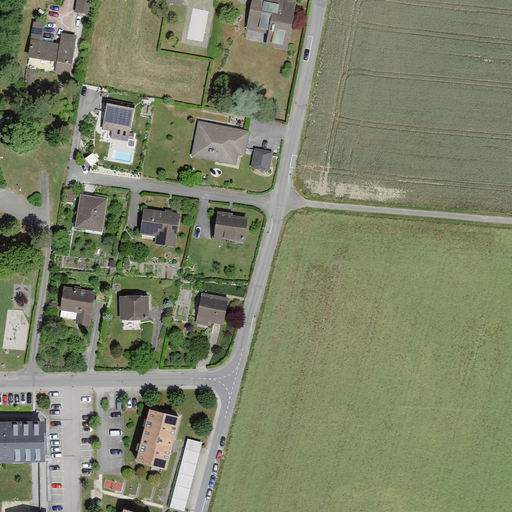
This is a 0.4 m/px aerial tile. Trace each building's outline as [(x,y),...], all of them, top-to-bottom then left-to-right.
[(76,0),(74,11),(91,14),(93,0),(76,0)] [(254,0),(249,30),(270,34),(268,45),(288,49),(298,2),(289,0),(254,0)] [(71,78),(78,36),(63,34),(62,44),(42,41),(45,23),(36,22),(30,58),(58,62),(56,75),(71,78)] [(135,108),(110,103),(104,130),(129,135),(135,108)] [(251,132),(199,123),(193,157),(238,165),(240,157),(246,158),(251,132)] [(270,170),(273,154),(254,150),(251,166),(270,170)] [(109,198),(82,194),(76,228),(104,232),(109,198)] [(180,215),(145,210),(142,236),(157,238),(156,244),(175,247),(180,215)] [(250,215),(220,213),(217,239),(247,242),(250,215)] [(96,293),(65,288),(62,310),(79,312),(77,322),(91,325),(96,293)] [(230,300),(203,294),(197,324),(209,326),(210,320),(226,323),(230,300)] [(151,296),(122,296),(122,320),(151,319),(151,296)] [(178,419),(150,411),(137,463),(165,470),(178,419)] [(40,423),(0,424),(0,459),(40,458),(40,423)] [(202,444),(188,440),(170,507),(184,511),(202,444)]
